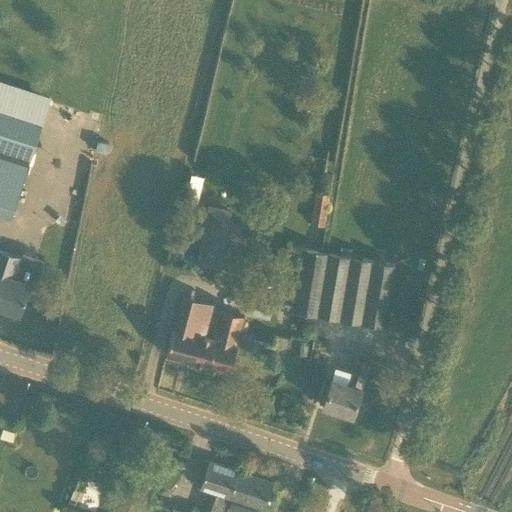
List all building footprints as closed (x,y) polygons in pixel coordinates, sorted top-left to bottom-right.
[(0,109),(0,155),(28,165),(42,123),(0,109)] [(0,155),(0,214),(11,218),(28,165),(0,155)] [(230,209),(207,205),(196,264),(219,268),(230,209)] [(325,211),(314,209),(310,225),(322,228),(325,211)] [(295,300),(304,249),(288,246),(279,297),(295,300)] [(327,253),(304,249),(295,300),(293,312),(316,316),(327,253)] [(23,258),(8,253),(0,250),(0,306),(19,313),(29,282),(17,279),(23,258)] [(394,264),(327,253),(316,316),(384,327),(394,264)] [(269,319),(272,308),(249,301),(246,313),(269,319)] [(236,345),(244,315),(219,309),(212,337),(203,335),(207,320),(177,313),(173,328),(166,355),(230,371),(236,345)] [(331,378),(322,406),(352,416),(361,388),(369,364),(355,359),(347,383),(331,378)] [(15,431),(2,428),(0,435),(0,437),(12,441),(15,431)] [(239,471),(208,460),(199,487),(217,493),(209,511),(183,511),(172,508),(170,511),(226,511),(231,498),(230,497),(239,471)] [(226,511),(262,511),(263,508),(273,482),(239,471),(230,497),(231,498),(226,511)] [(68,501),(74,504),(79,492),(73,490),(68,501)]
